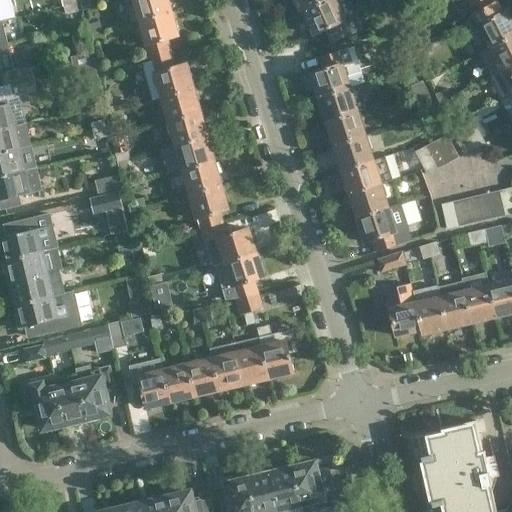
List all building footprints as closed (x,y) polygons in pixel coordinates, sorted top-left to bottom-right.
[(133,0),(139,19),(170,11),(166,0),(133,0)] [(299,0),(304,10),(327,0),(299,0)] [(327,0),(304,10),(315,33),(326,29),(331,41),(361,29),(347,0),(327,0)] [(475,15),(464,21),(480,52),(511,35),(511,18),(507,9),(501,13),(495,2),(474,14),(475,15)] [(76,3),(63,6),(65,16),(78,12),(76,3)] [(380,11),(385,22),(394,17),(396,17),(390,6),(380,11)] [(101,10),(87,14),(91,31),(104,28),(101,10)] [(170,11),(139,19),(146,44),(144,44),(148,56),(171,50),(167,38),(177,35),(170,11)] [(385,22),(371,27),(377,40),(400,29),(394,17),(385,22)] [(105,30),(92,33),(94,42),(107,39),(105,30)] [(491,74),(511,63),(511,35),(480,52),(491,74)] [(6,85),(34,79),(31,68),(14,70),(8,43),(0,45),(0,76),(3,75),(6,85)] [(311,73),(318,97),(349,87),(343,67),(352,64),(347,49),(319,58),(322,69),(311,73)] [(73,69),(93,65),(90,52),(71,57),(73,69)] [(162,97),(192,89),(185,64),(175,66),(172,55),(148,62),(143,63),(153,99),(162,97)] [(506,95),(511,91),(511,63),(502,68),(494,73),(506,95)] [(93,65),(73,69),(76,82),(96,78),(93,65)] [(26,123),(22,105),(20,97),(37,91),(34,79),(6,85),(0,86),(0,129),(26,123)] [(415,94),(426,89),(423,81),(411,86),(415,94)] [(357,112),(365,109),(357,84),(349,87),(318,97),(326,122),(357,112)] [(169,121),(199,112),(192,89),(162,97),(169,121)] [(426,89),(415,94),(418,102),(430,97),(426,89)] [(437,99),(449,95),(447,89),(435,94),(437,99)] [(449,95),(437,99),(442,110),(454,105),(449,95)] [(110,112),(123,108),(121,99),(108,102),(110,112)] [(123,108),(110,112),(112,122),(125,119),(123,108)] [(176,145),(206,137),(199,112),(169,121),(176,145)] [(334,145),(364,135),(357,112),(326,122),(334,145)] [(91,131),(105,128),(103,118),(89,121),(91,131)] [(462,126),(474,149),(485,143),(473,120),(462,126)] [(0,151),(19,147),(31,145),(26,123),(0,129),(0,151)] [(464,154),(474,149),(462,126),(453,131),(464,154)] [(105,128),(91,131),(94,141),(107,138),(105,128)] [(117,162),(130,158),(124,134),(111,138),(117,162)] [(436,140),(447,163),(458,157),(447,134),(436,140)] [(341,169),(372,159),(364,135),(334,145),(341,169)] [(183,170),(213,161),(206,137),(176,145),(176,146),(170,147),(173,160),(179,158),(183,170)] [(425,145),(436,168),(447,163),(436,140),(425,145)] [(426,174),(436,168),(425,145),(414,151),(426,174)] [(0,175),(25,170),(19,147),(0,151),(0,175)] [(349,193),(380,183),(393,179),(385,155),(372,159),(341,169),(349,193)] [(130,158),(117,162),(119,172),(132,169),(130,158)] [(190,194),(220,185),(213,161),(183,170),(190,194)] [(25,170),(0,175),(0,206),(1,209),(21,204),(19,195),(42,190),(37,167),(25,170)] [(96,182),(99,195),(123,189),(120,176),(96,182)] [(357,217),(387,207),(380,183),(349,193),(357,217)] [(220,185),(190,194),(200,231),(222,224),(218,212),(227,210),(220,185)] [(498,190),(504,216),(511,214),(511,193),(511,188),(498,190)] [(487,193),(492,219),(504,216),(498,190),(487,193)] [(95,199),(98,211),(121,206),(118,193),(95,199)] [(480,221),(492,219),(487,193),(475,196),(480,221)] [(463,198),(468,224),(480,221),(475,196),(463,198)] [(133,210),(146,206),(144,197),(130,200),(133,210)] [(457,226),(468,224),(463,198),(451,201),(457,226)] [(445,229),(457,226),(451,201),(439,203),(445,229)] [(146,206),(133,210),(135,220),(148,217),(146,206)] [(387,207),(357,217),(365,242),(371,240),(375,251),(399,244),(387,207)] [(224,263),(255,253),(247,229),(225,236),(222,224),(200,231),(204,242),(217,238),(224,263)] [(0,246),(4,261),(42,252),(39,240),(49,238),(46,227),(0,238),(0,246)] [(476,230),(479,244),(488,242),(485,228),(476,230)] [(471,246),(479,244),(476,230),(468,232),(471,246)] [(427,243),(431,255),(439,253),(435,240),(427,243)] [(422,258),(431,255),(427,243),(419,246),(422,258)] [(121,257),(135,254),(133,244),(119,247),(121,257)] [(405,263),(402,251),(377,258),(380,270),(405,263)] [(9,283),(47,274),(42,252),(4,261),(9,283)] [(256,293),(253,281),(263,278),(255,253),(224,263),(216,265),(224,291),(230,289),(234,300),(256,293)] [(135,254),(121,257),(124,267),(137,264),(135,254)] [(14,305),(52,296),(62,294),(56,272),(47,274),(9,283),(14,305)] [(496,317),(511,312),(511,279),(489,285),(496,317)] [(446,328),(450,327),(472,322),(465,290),(462,281),(437,287),(439,296),(446,328)] [(422,328),(416,302),(415,302),(412,291),(411,283),(386,289),(390,307),(388,308),(394,334),(421,328),(422,328)] [(439,296),(437,287),(437,285),(412,291),(415,302),(416,302),(422,328),(421,328),(422,334),(446,328),(439,296)] [(472,322),(496,317),(489,285),(465,290),(472,322)] [(252,311),(263,308),(259,294),(236,302),(240,315),(244,314),(252,311)] [(55,307),(52,296),(14,305),(20,328),(51,321),(52,329),(69,325),(67,316),(64,305),(55,307)] [(148,299),(129,304),(133,317),(151,313),(148,299)] [(203,309),(204,322),(213,321),(212,308),(203,309)] [(196,323),(204,322),(203,309),(194,310),(196,323)] [(255,321),(252,311),(244,314),(246,323),(255,321)] [(161,316),(151,317),(153,330),(162,329),(161,316)] [(121,322),(109,325),(114,350),(127,347),(121,322)] [(261,347),(268,378),(294,372),(289,355),(298,353),(291,324),(283,325),(286,341),(261,347)] [(63,350),(72,348),(69,335),(61,337),(63,350)] [(72,348),(79,346),(82,341),(71,335),(69,335),(72,348)] [(234,343),(244,384),(268,378),(261,347),(259,337),(234,343)] [(220,390),(244,384),(234,343),(210,349),(212,358),(220,390)] [(28,361),(45,357),(43,345),(25,349),(28,361)] [(161,358),(129,366),(133,384),(139,382),(146,408),(172,402),(164,370),(161,358)] [(188,364),(195,396),(220,390),(212,358),(188,364)] [(164,370),(172,402),(195,396),(188,364),(164,370)] [(93,379),(80,382),(88,419),(111,414),(105,387),(113,385),(109,367),(91,371),(93,379)] [(88,419),(80,382),(78,375),(69,377),(69,376),(56,379),(58,387),(57,387),(66,425),(88,419)] [(39,409),(44,430),(66,425),(57,387),(55,378),(21,386),(27,411),(39,409)] [(486,460),(484,451),(482,451),(475,421),(440,429),(440,431),(410,438),(415,460),(421,459),(425,473),(419,475),(423,493),(429,491),(432,506),(426,507),(427,511),(496,511),(490,486),(492,485),(490,476),(497,475),(493,458),(486,460)] [(292,467),(301,504),(303,511),(313,511),(339,506),(329,466),(317,470),(316,464),(312,462),(292,467)] [(290,511),(289,506),(301,504),(292,467),(271,472),(279,511),(290,511)] [(269,511),(279,511),(271,472),(249,477),(256,511),(264,511),(269,511)] [(256,511),(249,477),(225,482),(232,511),(256,511)] [(190,491),(168,497),(171,511),(204,511),(201,500),(193,502),(190,491)] [(171,511),(167,497),(146,502),(148,511),(171,511)] [(148,511),(146,502),(123,507),(124,511),(148,511)]
